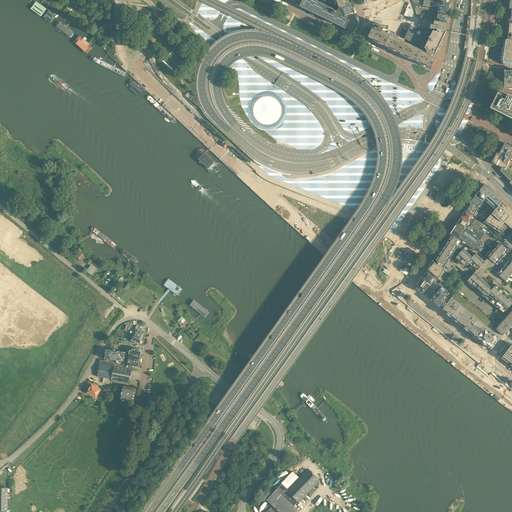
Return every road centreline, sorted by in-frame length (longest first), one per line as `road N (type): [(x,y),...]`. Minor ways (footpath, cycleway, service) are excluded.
road 1 (primary): [(310,159),(270,152),(230,120),(216,95),(217,70),(232,54),(256,49),(335,83),(373,115),(383,165),(365,208),(149,511)]
road 2 (primary): [(160,511),(362,228),(392,173),(392,131),(380,107),(343,73),(303,53)]
road 3 (primary): [(303,53),(261,38),(225,44),(206,63),(205,101),(270,163),(309,168),(346,155)]
road 4 (unclassified): [(0,463),(71,399),(129,316)]
road 5 (residential): [(400,63),(388,78),(229,5)]
road 6 (primary): [(366,136),(342,132),(318,98),(217,30)]
road 7 (residential): [(511,402),(380,292)]
road 8 (residential): [(252,179),(380,292)]
road 9 (residential): [(134,64),(252,179)]
road 10 (residential): [(387,136),(443,155),(393,236)]
road 11 (residential): [(393,236),(252,179)]
road 12 (residential): [(489,358),(409,293),(429,253)]
road 13 (unclassified): [(267,416),(155,326)]
